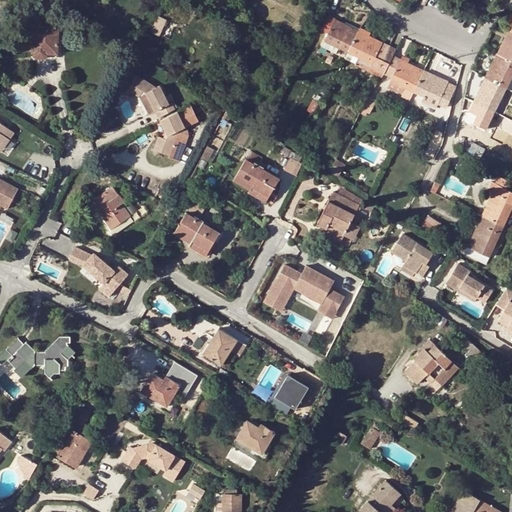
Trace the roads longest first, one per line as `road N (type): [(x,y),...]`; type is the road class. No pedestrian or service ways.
road 1 (residential): [(235,315),(154,269),(116,322),(11,276)]
road 2 (residential): [(72,151),(11,276)]
